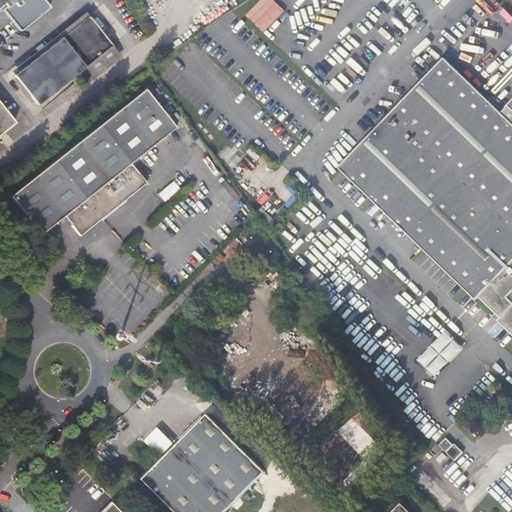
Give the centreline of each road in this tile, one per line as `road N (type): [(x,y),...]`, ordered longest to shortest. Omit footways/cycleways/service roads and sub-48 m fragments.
road 1 (unknown): [(316,168),(255,134),(195,75),(190,56),(210,41),(232,41),(332,138)]
road 2 (unknown): [(338,202),(316,223),(321,248),(423,375),(448,388),(491,355)]
road 3 (unknown): [(98,0),(132,50),(0,163)]
road 4 (unknown): [(491,355),(338,202)]
road 5 (unknown): [(102,375),(224,252)]
road 6 (unknown): [(332,138),(440,21)]
road 7 (unknown): [(118,259),(148,289),(138,311),(122,315),(110,305),(99,290),(105,269)]
road 8 (residential): [(56,409),(92,398),(101,362),(86,341),(49,338)]
road 9 (unknown): [(97,235),(192,159)]
road 10 (unknown): [(288,0),(291,34),(311,46),(360,5)]
